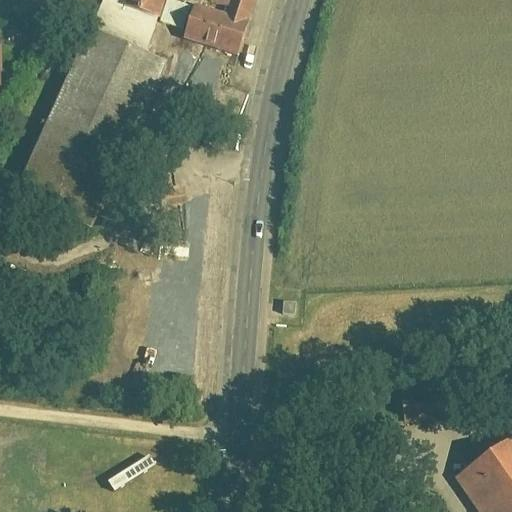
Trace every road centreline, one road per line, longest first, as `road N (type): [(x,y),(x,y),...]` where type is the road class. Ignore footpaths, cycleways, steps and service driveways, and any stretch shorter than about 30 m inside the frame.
road 1 (tertiary): [(241,445),(257,207),(277,80),(300,0)]
road 2 (unknown): [(241,445),(373,456),(501,453)]
road 3 (residential): [(241,445),(0,415)]
